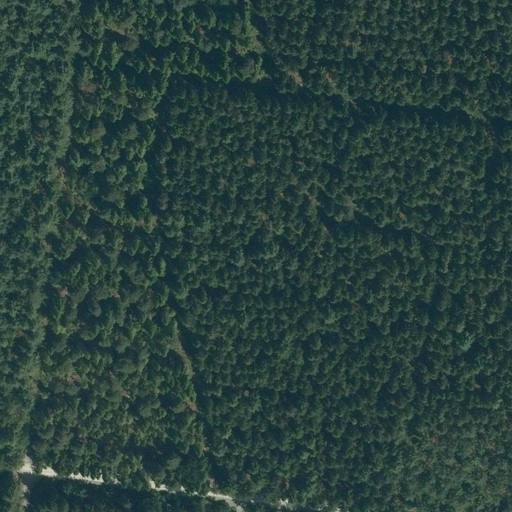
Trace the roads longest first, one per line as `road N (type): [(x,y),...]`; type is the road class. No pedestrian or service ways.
road 1 (track): [(0,463),(357,511)]
road 2 (track): [(22,511),(47,318)]
